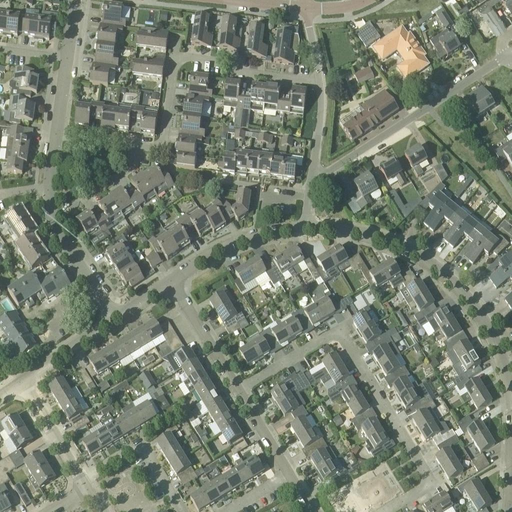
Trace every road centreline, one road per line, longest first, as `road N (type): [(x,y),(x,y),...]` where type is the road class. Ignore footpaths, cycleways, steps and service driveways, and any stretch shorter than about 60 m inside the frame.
road 1 (residential): [(510,502),(511,407),(491,335),(432,269),(381,238),(305,226)]
road 2 (residential): [(387,511),(428,480),(344,337),(331,335),(239,389)]
road 3 (residential): [(135,148),(162,146),(179,59),(319,76)]
road 4 (residential): [(311,183),(511,52)]
road 5 (residential): [(305,226),(252,239),(174,285)]
road 6 (residential): [(182,511),(141,448),(81,479)]
road 7 (residential): [(118,319),(52,211)]
road 8 (residential): [(239,389),(174,285)]
